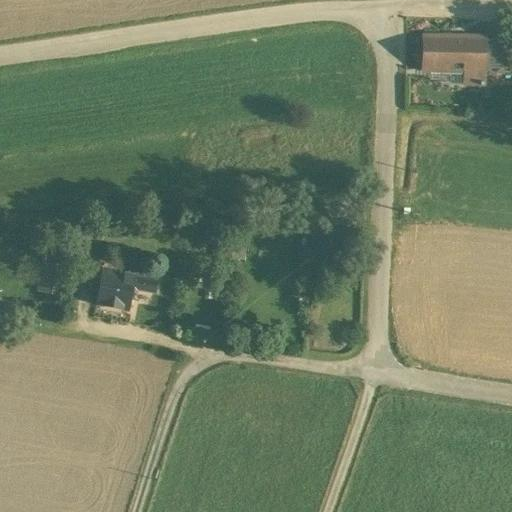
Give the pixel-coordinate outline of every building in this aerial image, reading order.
[(484,37),(425,36),(424,70),(464,70),(463,82),(479,83),(480,83),(480,86),(484,85),(484,80),(483,80),(483,68),(484,38),(484,37)] [(511,37),(484,38),(483,68),(511,67),(511,37)] [(424,81),(463,82),(464,70),(424,70),(424,81)] [(323,223),(323,243),(351,242),(351,223),(323,223)] [(58,249),(58,261),(86,259),(85,247),(58,249)] [(134,277),(102,271),(96,305),(128,310),(132,289),(134,277)] [(156,281),(134,277),(132,289),(154,293),(156,281)]
